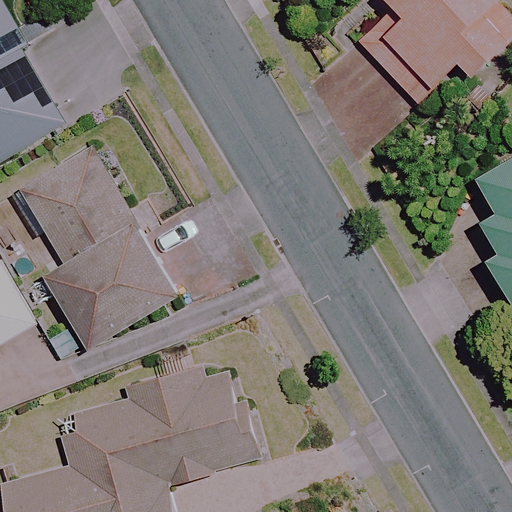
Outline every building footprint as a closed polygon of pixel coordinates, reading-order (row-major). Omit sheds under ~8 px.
[(29,36),(6,0),(0,0),(0,165),(69,124),(19,42),(29,36)] [(511,50),(511,4),(508,0),(388,0),(387,2),(396,12),(365,41),(422,104),(468,62),(482,77),(511,50)] [(185,303),(106,153),(29,193),(69,271),(56,278),(95,350),(185,303)] [(511,165),(486,181),(506,215),(491,224),(508,253),(496,260),(511,285),(511,165)] [(0,347),(41,324),(0,252),(0,347)] [(261,462),(234,366),(132,395),(138,416),(67,436),(77,471),(11,489),(17,511),(180,511),(173,486),(261,462)]
